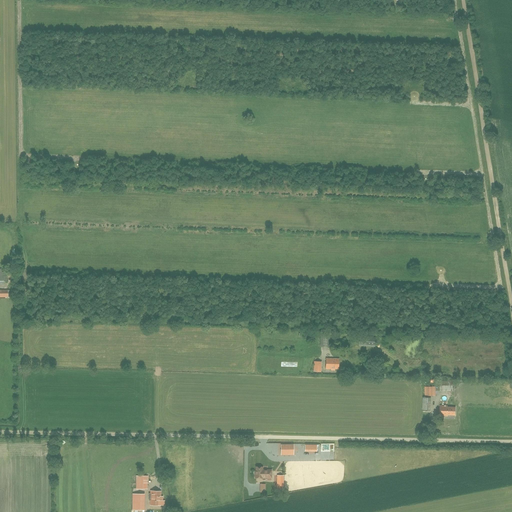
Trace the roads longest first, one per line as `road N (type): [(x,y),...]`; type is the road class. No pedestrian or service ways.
road 1 (unclassified): [(511,442),(0,432)]
road 2 (track): [(511,307),(463,0)]
